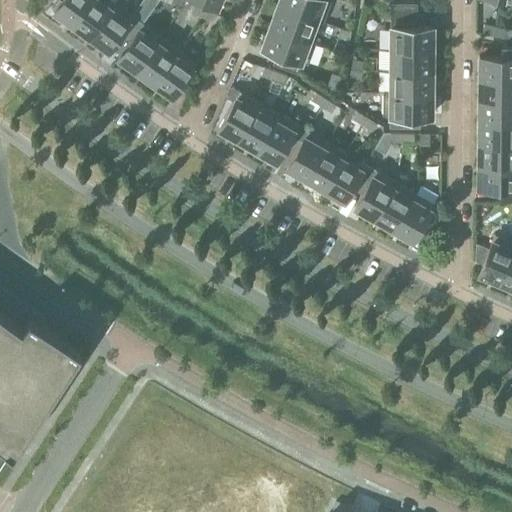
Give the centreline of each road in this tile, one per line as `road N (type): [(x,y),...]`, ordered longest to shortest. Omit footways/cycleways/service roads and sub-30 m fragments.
road 1 (secondary): [(511,368),(217,213),(0,60)]
road 2 (secondary): [(0,125),(256,296),(511,425)]
road 3 (unclassified): [(134,344),(335,458),(458,511)]
road 4 (residential): [(186,139),(452,291)]
road 5 (residential): [(452,291),(455,0)]
road 6 (unclassified): [(0,187),(12,264),(134,344)]
road 7 (unclassified): [(134,344),(22,511)]
road 8 (residential): [(34,29),(186,139)]
road 9 (residential): [(246,0),(186,139)]
